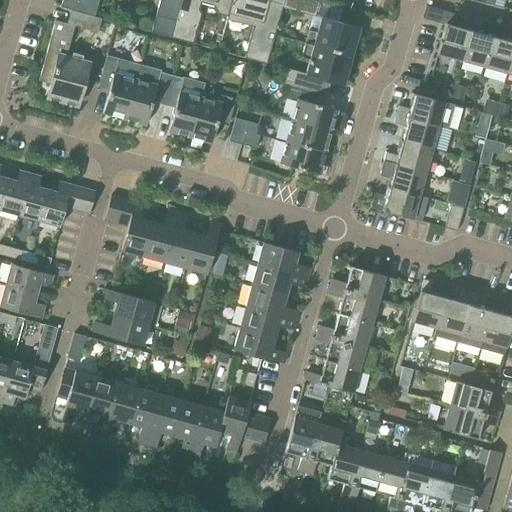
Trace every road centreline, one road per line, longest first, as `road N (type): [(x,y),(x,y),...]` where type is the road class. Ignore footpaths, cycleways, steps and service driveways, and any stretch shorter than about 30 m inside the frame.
road 1 (residential): [(261,483),(335,229)]
road 2 (residential): [(335,229),(378,80),(411,0)]
road 3 (residential): [(335,229),(115,155)]
road 4 (residential): [(64,332),(115,155)]
road 5 (residential): [(511,264),(451,247),(420,253),(335,229)]
